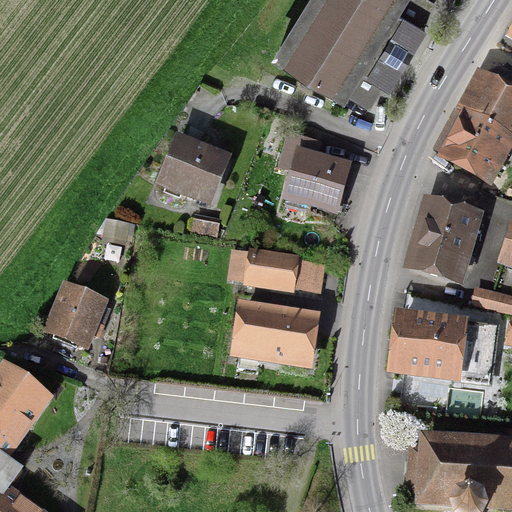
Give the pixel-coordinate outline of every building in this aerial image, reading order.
[(394,0),(292,0),(252,62),(324,108),(394,0)] [(511,165),(511,99),(472,77),(424,161),(493,200),(511,165)] [(222,163),(165,141),(145,192),(202,214),(222,163)] [(343,169),(287,154),(273,205),(329,220),(343,169)] [(474,222),(414,203),(390,278),(450,297),(474,222)] [(127,225),(106,221),(99,231),(123,236),(127,225)] [(219,226),(195,221),(193,234),(217,238),(219,226)] [(511,228),(501,225),(488,268),(511,275),(511,228)] [(326,265),(241,252),(236,285),(320,298),(326,265)] [(104,306),(60,287),(41,332),(85,350),(104,306)] [(511,300),(511,299),(469,290),(465,311),(508,319),(511,300)] [(239,309),(232,359),(308,370),(316,320),(239,309)] [(496,331),(399,320),(393,374),(490,384),(496,331)] [(0,476),(51,405),(0,369),(0,511),(32,511),(0,489),(0,476)] [(511,448),(426,443),(422,502),(456,505),(455,511),(480,511),(481,506),(511,508),(511,448)]
